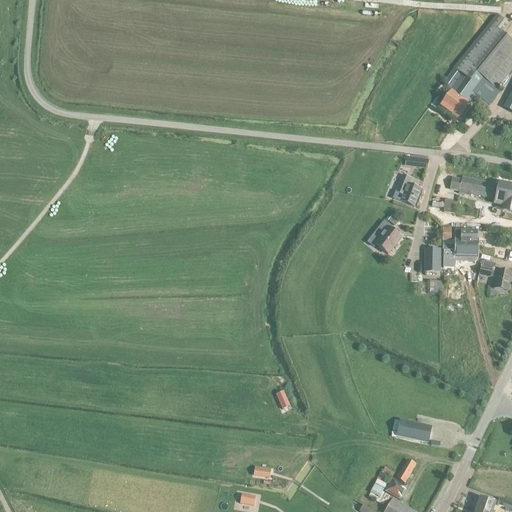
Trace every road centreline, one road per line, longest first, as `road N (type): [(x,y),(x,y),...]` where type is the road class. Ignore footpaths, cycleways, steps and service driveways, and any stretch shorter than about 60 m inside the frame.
road 1 (unclassified): [(511,164),(61,113),(37,99),(28,81),(32,0)]
road 2 (tertiary): [(441,511),(511,362)]
road 3 (track): [(511,10),(373,0)]
